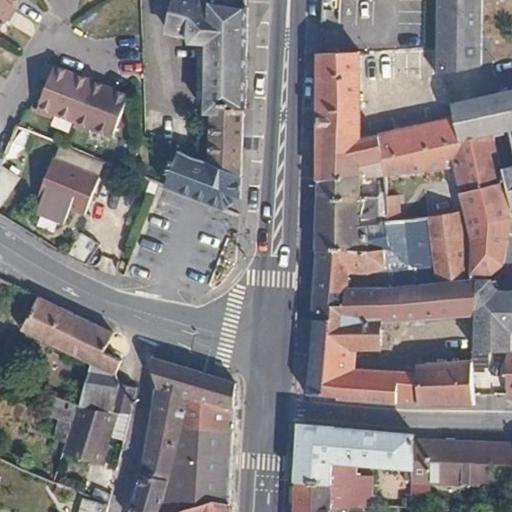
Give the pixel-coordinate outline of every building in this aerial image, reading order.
[(0,0),(0,38),(9,20),(17,8),(22,0),(0,0)] [(207,116),(243,110),(245,109),(248,9),(247,7),(226,4),(207,0),(177,0),(170,33),(190,37),(191,43),(209,45),(207,116)] [(435,0),(435,73),(444,72),(479,64),(481,0),(435,0)] [(317,108),(359,109),(358,50),(320,49),(318,49),(316,49),(317,108)] [(46,110),(66,121),(88,82),(54,62),(29,105),(44,113),(46,110)] [(88,82),(66,121),(64,125),(78,132),(80,130),(100,141),(123,103),(92,84),(88,82)] [(511,205),(511,87),(498,90),(502,105),(500,105),(501,115),(511,113),(511,115),(511,162),(501,164),(511,206),(511,205)] [(502,105),(498,90),(488,92),(494,124),(481,127),(483,133),(491,131),(508,126),(511,144),(511,115),(511,113),(501,115),(500,105),(502,105)] [(459,139),(483,133),(481,127),(494,124),(488,92),(450,100),(455,117),(459,139)] [(317,128),(360,127),(359,109),(317,108),(317,128)] [(212,164),(242,176),(243,110),(207,116),(208,120),(213,120),(212,164)] [(360,136),(359,163),(381,158),(459,139),(455,117),(360,136)] [(359,163),(360,136),(360,127),(317,128),(316,178),(359,171),(359,163)] [(459,191),(502,181),(491,131),(483,133),(459,139),(381,158),(382,174),(453,167),(459,191)] [(13,140),(7,158),(20,163),(27,145),(13,140)] [(212,164),(175,150),(161,184),(227,209),(242,198),(242,176),(212,164)] [(385,246),(383,220),(358,223),(358,191),(358,176),(382,174),(381,158),(359,163),(359,171),(316,178),(314,247),(385,246)] [(102,179),(55,161),(40,198),(44,199),(38,215),(65,226),(72,211),(87,217),(102,179)] [(0,208),(19,180),(3,169),(0,169),(0,208)] [(470,246),(470,271),(491,271),(502,260),(510,216),(508,206),(502,181),(459,191),(459,196),(463,211),(470,246)] [(383,220),(384,220),(384,203),(383,196),(376,196),(376,191),(358,191),(358,223),(383,220)] [(427,215),(463,211),(459,196),(384,203),(384,220),(427,215)] [(463,211),(427,215),(434,278),(469,274),(470,271),(470,246),(463,211)] [(418,280),(434,278),(427,215),(384,220),(383,220),(385,246),(388,282),(418,280)] [(67,257),(88,266),(101,246),(83,234),(67,257)] [(388,282),(385,246),(314,247),(312,316),(346,318),(350,284),(388,282)] [(309,354),(354,356),(355,348),(378,346),(379,326),(391,321),(391,318),(412,317),(412,319),(418,319),(420,315),(474,312),(475,277),(469,277),(469,274),(434,278),(418,280),(388,282),(350,284),(346,318),(312,316),(309,354)] [(511,330),(511,287),(494,287),(490,278),(488,276),(475,277),(474,312),(473,349),(487,349),(510,350),(511,331),(511,330)] [(83,409),(117,414),(131,416),(137,390),(121,386),(117,377),(123,363),(104,354),(107,349),(114,334),(38,298),(21,331),(27,334),(90,365),(79,407),(83,409)] [(104,354),(123,363),(124,358),(107,349),(104,354)] [(470,359),(471,376),(488,376),(487,349),(473,349),(470,349),(470,359)] [(335,368),(353,370),(354,356),(309,354),(307,368),(335,371),(335,368)] [(201,403),(201,373),(152,358),(151,366),(157,390),(190,400),(201,403)] [(472,404),(472,394),(471,376),(470,359),(414,363),(415,372),(397,371),(397,373),(353,370),(335,368),(335,371),(307,368),(305,389),(327,395),(342,398),(431,403),(472,404)] [(237,383),(201,373),(201,403),(236,408),(237,383)] [(190,400),(157,390),(155,402),(187,411),(190,400)] [(67,440),(79,407),(52,397),(46,415),(59,419),(57,435),(67,440)] [(236,408),(201,403),(190,400),(187,411),(181,432),(234,434),(236,408)] [(181,434),(181,432),(187,411),(155,402),(151,422),(181,434)] [(67,440),(63,455),(101,466),(110,438),(117,414),(83,409),(79,407),(67,440)] [(117,414),(110,438),(125,443),(131,416),(117,414)] [(163,480),(169,483),(181,434),(151,422),(143,474),(163,480)] [(294,480),(330,482),(347,484),(347,474),(334,460),(347,461),(388,464),(387,431),(298,422),(294,480)] [(411,466),(411,438),(411,432),(387,431),(388,464),(411,466)] [(186,511),(212,503),(230,506),(234,434),(181,432),(181,434),(169,483),(161,511),(186,511)] [(410,478),(425,479),(491,481),(491,467),(511,466),(511,440),(411,438),(411,466),(410,478)] [(132,511),(161,511),(169,483),(163,480),(143,474),(132,511)] [(330,482),(329,504),(370,505),(370,475),(347,474),(347,484),(330,482)] [(409,500),(412,500),(425,500),(425,479),(410,478),(409,500)] [(291,511),(328,511),(329,507),(329,504),(330,482),(294,480),(291,511)] [(107,511),(109,507),(84,501),(81,511),(107,511)] [(230,511),(230,506),(212,503),(186,511),(230,511)]
